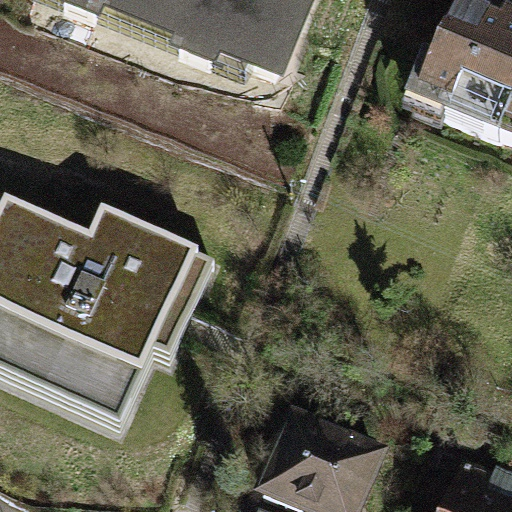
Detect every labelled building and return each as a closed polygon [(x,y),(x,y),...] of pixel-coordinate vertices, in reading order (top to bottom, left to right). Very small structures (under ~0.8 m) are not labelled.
[(65,0),(60,15),(92,29),(98,14),(183,48),(178,60),(214,75),(220,59),(275,81),(307,0),(65,0)] [(511,0),(460,0),(421,100),(447,110),(442,122),(499,145),(511,112),(511,29),(505,27),(511,5),(511,0)] [(511,112),(499,145),(511,149),(511,112)] [(211,267),(101,219),(88,248),(0,209),(0,350),(129,407),(150,359),(167,366),(211,267)] [(355,511),(375,459),(294,425),(285,440),(272,433),(265,452),(277,458),(261,499),(297,511),(257,511),(256,511),(355,511)] [(511,511),(511,486),(465,469),(448,511),(511,511)]
